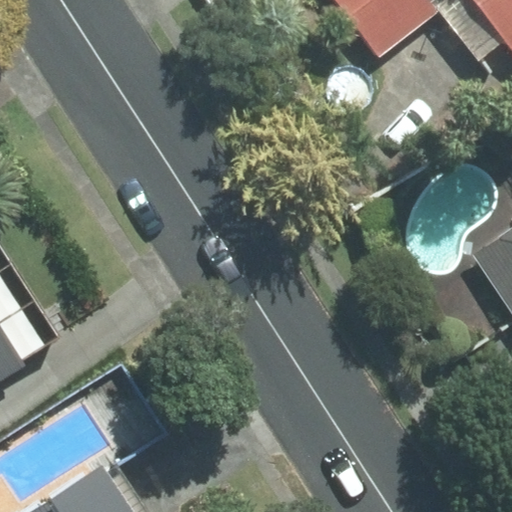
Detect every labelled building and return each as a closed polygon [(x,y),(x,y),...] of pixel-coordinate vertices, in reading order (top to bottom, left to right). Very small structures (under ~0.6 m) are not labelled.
[(424,0),(328,0),(372,56),(432,11),(424,0)] [(511,0),(466,0),(511,57),(511,0)] [(511,225),(467,256),(511,322),(511,225)] [(0,374),(12,367),(0,348),(0,374)] [(117,511),(91,469),(22,511),(117,511)]
